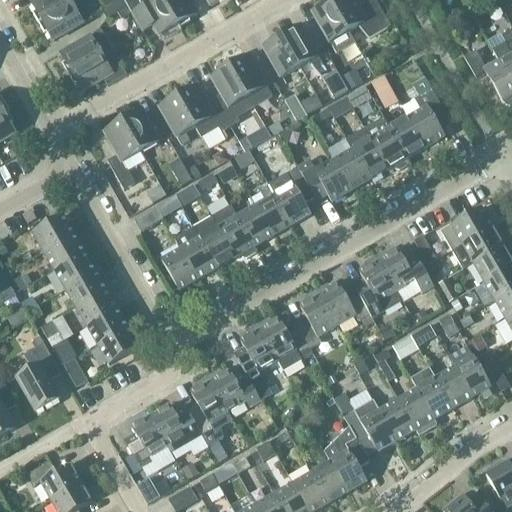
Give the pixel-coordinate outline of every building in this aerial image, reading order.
[(42,24),(81,1),(80,0),(40,0),(32,5),(42,24)] [(118,14),(129,8),(124,0),(119,0),(101,10),(107,21),(118,14)] [(124,0),(129,8),(133,15),(140,28),(151,21),(160,38),(162,37),(165,41),(169,39),(174,37),(179,34),(183,32),(180,27),(179,27),(163,0),(124,0)] [(188,0),(163,0),(179,27),(180,27),(198,16),(188,0)] [(226,0),(206,0),(212,8),(226,0)] [(362,0),(356,3),(354,0),(338,0),(332,4),(349,34),(360,28),(370,41),(391,29),(374,0),(362,0)] [(53,43),(84,25),(92,20),(81,1),(42,24),(53,43)] [(349,34),(332,4),(313,14),(330,45),(349,34)] [(129,8),(118,14),(122,21),(133,15),(129,8)] [(459,12),(448,14),(450,29),(462,27),(459,12)] [(283,39),(300,69),(311,63),(315,71),(323,66),(301,28),(283,39)] [(142,31),(132,37),(137,45),(147,39),(142,31)] [(493,52),(499,63),(511,85),(511,32),(502,38),(506,45),(493,52)] [(72,75),(113,52),(102,33),(61,56),(72,75)] [(300,69),(283,39),(264,50),(281,80),(300,69)] [(83,94),(104,81),(108,88),(128,77),(113,52),(72,75),(83,94)] [(511,85),(499,63),(486,70),(476,53),(464,59),(478,82),(487,77),(504,106),(505,105),(507,108),(510,109),(511,108),(511,85)] [(227,64),(230,69),(231,69),(254,110),(273,99),(249,58),(247,59),(245,56),(241,57),(236,59),(231,62),(227,64)] [(231,69),(230,69),(212,80),(225,103),(218,107),(230,128),(240,123),(238,119),(254,110),(231,69)] [(356,72),(342,81),(349,93),(364,85),(356,72)] [(324,81),(336,103),(350,94),(349,93),(342,81),(338,73),(324,81)] [(413,87),(420,99),(432,93),(425,80),(413,87)] [(388,86),(378,92),(388,109),(398,103),(388,86)] [(197,88),(179,99),(196,129),(202,140),(219,130),(221,134),(230,128),(218,107),(211,111),(197,88)] [(366,89),(348,100),(353,109),(372,99),(366,89)] [(418,114),(408,120),(426,150),(445,139),(439,129),(449,123),(432,93),(420,99),(412,104),(418,114)] [(0,119),(6,116),(6,117),(11,114),(0,98),(0,97),(0,119)] [(309,121),(308,119),(296,97),(285,103),(299,127),(309,121)] [(186,135),(196,129),(179,99),(160,110),(182,148),(190,143),(186,135)] [(328,111),(320,116),(323,122),(332,117),(328,111)] [(142,113),(124,124),(141,154),(160,143),(142,113)] [(6,116),(0,119),(0,144),(16,135),(6,117),(6,116)] [(364,131),(371,142),(388,172),(394,169),(396,172),(400,172),(410,166),(407,161),(389,131),(383,120),(364,131)] [(426,150),(408,120),(389,131),(407,161),(426,150)] [(105,134),(118,157),(108,163),(125,192),(136,185),(129,173),(146,162),(141,154),(124,124),(105,134)] [(279,124),(269,130),(273,138),(280,134),(284,132),(279,124)] [(369,183),(388,172),(371,142),(364,131),(346,142),(352,152),(369,183)] [(289,132),(282,136),(286,144),(290,145),(294,134),(289,132)] [(240,144),(246,155),(250,153),(253,151),(247,140),(240,144)] [(269,155),(277,168),(287,162),(279,149),(269,155)] [(369,183),(352,152),(333,163),(351,194),(369,183)] [(246,155),(241,158),(248,169),(256,164),(250,153),(246,155)] [(223,154),(215,159),(219,166),(227,162),(223,154)] [(170,168),(182,189),(193,183),(180,162),(170,168)] [(315,174),(309,164),(298,170),(300,175),(315,200),(325,194),(331,205),(351,194),(333,163),(315,174)] [(196,169),(187,174),(193,183),(201,178),(196,169)] [(274,197),(291,228),(311,217),(305,206),(315,200),(300,175),(290,181),(293,186),(274,197)] [(199,186),(203,193),(217,185),(212,178),(199,186)] [(269,189),(260,194),(265,202),(255,208),(273,239),(291,228),(274,197),(269,189)] [(188,192),(177,198),(183,209),(189,206),(191,198),(188,192)] [(165,205),(157,209),(163,220),(171,215),(165,205)] [(254,249),(273,239),(255,208),(236,219),(254,249)] [(212,219),(218,230),(235,260),(242,257),(243,260),(247,261),(257,254),(254,249),(236,219),(230,209),(212,219)] [(156,210),(134,223),(142,234),(163,221),(156,210)] [(489,211),(485,210),(482,212),(482,211),(441,234),(452,254),(493,230),(490,225),(493,223),(494,220),(489,211)] [(31,213),(23,218),(28,226),(36,221),(31,213)] [(33,235),(44,254),(74,237),(63,218),(33,235)] [(235,260),(218,230),(212,219),(193,230),(217,271),(235,260)] [(217,271),(193,230),(174,241),(180,251),(198,282),(217,271)] [(502,234),(499,233),(496,235),(493,230),(452,254),(462,272),(473,266),(503,249),(509,246),(502,234)] [(44,254),(55,273),(85,256),(74,237),(44,254)] [(422,237),(413,243),(427,266),(436,261),(422,237)] [(4,246),(0,248),(0,255),(2,259),(9,255),(4,246)] [(473,266),(484,285),(511,268),(511,263),(503,249),(473,266)] [(179,293),(198,282),(180,251),(161,262),(179,293)] [(416,284),(419,290),(422,296),(434,289),(418,261),(407,267),(399,253),(393,257),(391,254),(387,253),(377,259),(397,295),(416,284)] [(95,260),(91,259),(88,261),(85,256),(55,273),(65,292),(96,274),(101,271),(95,260)] [(358,296),(370,317),(372,321),(402,304),(397,295),(377,259),(366,265),(365,269),(367,272),(360,275),(368,289),(358,296)] [(435,263),(428,267),(434,278),(442,274),(435,263)] [(511,268),(484,285),(494,304),(511,293),(511,268)] [(65,292),(76,311),(107,293),(96,274),(65,292)] [(0,308),(17,299),(5,277),(0,279),(0,308)] [(22,278),(15,282),(21,292),(28,288),(23,280),(22,278)] [(347,302),(339,287),(333,291),(331,288),(328,287),(317,293),(337,329),(356,318),(359,324),(370,317),(358,296),(347,302)] [(445,296),(450,304),(458,300),(453,292),(445,296)] [(76,311),(87,329),(118,312),(107,293),(76,311)] [(337,329),(317,293),(306,300),(305,303),(307,306),(301,310),(309,324),(298,330),(311,352),(322,345),(319,340),(337,329)] [(511,293),(494,304),(505,322),(511,318),(511,293)] [(27,314),(38,307),(33,298),(22,305),(27,314)] [(458,302),(451,306),(456,315),(463,311),(458,302)] [(38,307),(27,314),(32,322),(43,316),(38,307)] [(20,309),(6,316),(12,327),(26,319),(20,309)] [(87,329),(98,348),(129,331),(118,312),(87,329)] [(425,313),(414,319),(418,325),(428,319),(425,313)] [(450,318),(439,324),(443,330),(454,324),(450,318)] [(470,318),(461,323),(465,331),(474,325),(470,318)] [(257,328),(278,363),(284,374),(303,363),(300,358),(311,352),(298,330),(288,336),(280,322),(273,325),(272,322),(268,321),(257,328)] [(454,324),(443,330),(449,340),(459,334),(454,324)] [(51,325),(42,330),(49,342),(58,337),(51,325)] [(257,328),(247,334),(246,337),(247,340),(241,344),(249,358),(239,364),(249,382),(251,386),(252,386),(261,381),(263,380),(259,374),(278,363),(257,328)] [(140,350),(129,331),(98,348),(109,368),(140,350)] [(392,331),(382,337),(388,346),(398,341),(392,331)] [(423,332),(412,338),(417,348),(429,342),(423,332)] [(481,336),(472,342),(479,353),(488,348),(481,336)] [(411,339),(393,349),(400,362),(418,352),(411,339)] [(66,342),(53,350),(64,367),(77,359),(66,342)] [(472,342),(466,345),(472,356),(478,353),(472,342)] [(59,371),(44,346),(24,357),(32,371),(17,379),(37,414),(61,400),(48,377),(59,371)] [(376,359),(375,359),(379,366),(385,362),(391,359),(387,352),(376,359)] [(491,356),(482,361),(487,369),(494,365),(496,364),(491,356)] [(107,382),(133,368),(127,358),(101,373),(107,382)] [(455,370),(472,400),(492,389),(474,359),(455,370)] [(64,368),(77,390),(88,384),(75,362),(64,368)] [(363,362),(354,367),(360,377),(369,372),(363,362)] [(385,362),(379,366),(389,384),(395,380),(385,362)] [(494,365),(487,369),(492,379),(499,375),(494,365)] [(430,370),(411,381),(417,391),(435,422),(454,411),(436,381),(430,370)] [(472,400),(455,370),(436,381),(454,411),(472,400)] [(208,379),(228,415),(247,404),(250,410),(262,403),(252,386),(251,386),(249,382),(238,388),(230,373),(224,377),(222,374),(219,373),(208,379)] [(499,375),(492,379),(501,394),(511,389),(502,374),(499,375)] [(0,439),(16,430),(3,408),(14,402),(0,376),(0,439)] [(333,377),(328,380),(331,387),(337,384),(333,377)] [(234,424),(228,415),(208,379),(197,386),(196,389),(198,392),(192,396),(200,410),(189,416),(202,438),(209,449),(223,441),(221,431),(234,424)] [(261,381),(252,386),(262,403),(273,397),(263,380),(261,381)] [(399,402),(416,433),(419,438),(432,431),(429,425),(435,422),(417,391),(399,402)] [(351,415),(355,413),(350,403),(345,396),(335,402),(345,419),(351,415)] [(344,419),(347,425),(350,429),(351,432),(360,446),(370,440),(378,455),(398,443),(380,413),(374,402),(344,419)] [(398,443),(416,433),(399,402),(380,413),(398,443)] [(151,419),(169,449),(172,455),(202,438),(189,416),(179,422),(170,408),(151,419)] [(169,449),(151,419),(132,430),(140,444),(130,450),(137,464),(142,472),(154,466),(150,460),(169,449)] [(303,419),(291,427),(297,436),(309,429),(303,419)] [(360,446),(351,432),(350,429),(325,454),(331,464),(348,495),(368,484),(359,470),(370,464),(360,446)] [(287,434),(279,439),(283,446),(291,441),(287,434)] [(257,452),(264,464),(276,457),(269,445),(257,452)] [(222,449),(212,455),(219,465),(228,460),(222,449)] [(238,476),(250,469),(244,459),(232,465),(238,476)] [(487,479),(494,492),(492,493),(497,501),(499,500),(501,503),(505,511),(506,511),(511,507),(511,470),(509,466),(507,467),(506,464),(503,463),(488,472),(487,475),(489,478),(487,479)] [(52,503),(82,486),(71,466),(57,475),(51,464),(29,477),(35,488),(41,485),(52,503)] [(137,464),(130,468),(135,476),(142,472),(137,464)] [(312,475),(330,506),(348,495),(331,464),(312,475)] [(219,473),(225,483),(238,476),(232,466),(219,473)] [(195,468),(184,474),(189,483),(200,476),(195,468)] [(293,486),(308,511),(318,511),(330,506),(312,475),(293,486)] [(201,484),(208,496),(220,489),(213,477),(201,484)] [(149,481),(137,489),(148,508),(161,501),(154,488),(149,481)] [(81,511),(94,505),(82,486),(52,503),(56,511),(81,511)] [(283,511),(308,511),(293,486),(275,497),(283,511)] [(179,496),(169,502),(175,511),(180,511),(186,508),(179,496)] [(258,511),(283,511),(275,497),(256,508),(258,511)] [(444,510),(444,511),(489,511),(480,500),(471,508),(464,500),(463,501),(461,499),(458,499),(444,510)] [(501,503),(492,508),(495,511),(506,511),(505,511),(501,503)]
